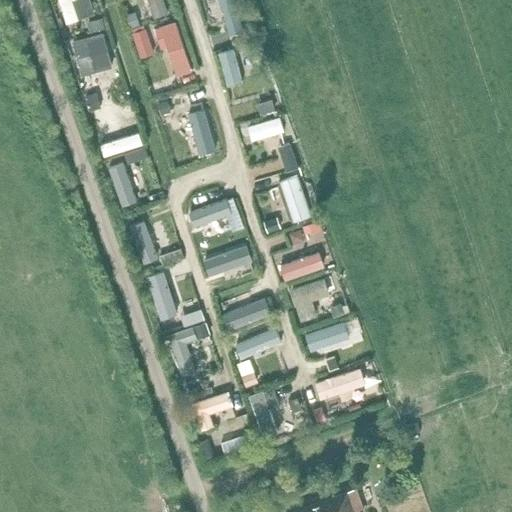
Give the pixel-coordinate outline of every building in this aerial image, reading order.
[(47,0),(53,21),(67,18),(62,0),(47,0)] [(78,0),(65,0),(69,15),(81,13),(78,0)] [(154,0),(140,0),(145,14),(157,10),(154,0)] [(207,0),(195,0),(199,9),(209,5),(207,0)] [(131,28),(140,25),(136,12),(127,15),(131,28)] [(89,31),(103,28),(101,19),(86,23),(89,31)] [(193,70),(177,22),(156,29),(162,48),(168,46),(178,76),(193,70)] [(133,34),(140,57),(152,53),(144,30),(133,34)] [(73,42),(82,74),(98,70),(93,54),(109,49),(104,33),(73,42)] [(248,56),(258,53),(256,42),(245,45),(248,56)] [(100,108),(95,94),(84,98),(89,112),(100,108)] [(272,100),(267,102),(269,111),(275,110),(272,100)] [(166,101),(157,104),(161,115),(169,112),(166,101)] [(189,155),(206,151),(194,106),(177,110),(189,155)] [(228,126),(233,142),(277,129),(280,140),(285,139),(277,112),(228,126)] [(136,132),(131,118),(117,123),(121,137),(136,132)] [(145,147),(136,151),(139,160),(148,157),(145,147)] [(295,157),(284,161),(287,171),(299,167),(295,157)] [(114,206),(127,202),(113,160),(100,164),(114,206)] [(269,177),(282,219),(301,213),(287,171),(269,177)] [(190,212),(195,225),(226,214),(233,231),(244,227),(233,197),(190,212)] [(167,204),(157,207),(160,215),(170,212),(167,204)] [(275,219),(264,222),(268,233),(278,229),(275,219)] [(318,222),(303,227),(306,235),(321,229),(318,222)] [(278,233),(286,244),(298,235),(290,224),(278,233)] [(157,231),(129,238),(136,262),(163,255),(157,231)] [(187,239),(191,253),(213,246),(209,233),(187,239)] [(277,277),(312,264),(307,249),(271,261),(277,277)] [(170,253),(161,256),(163,265),(172,262),(170,253)] [(139,276),(143,290),(174,280),(170,266),(139,276)] [(332,276),(301,286),(305,297),(316,294),(319,302),(336,297),(333,288),(335,288),(332,276)] [(334,318),(343,314),(340,305),(331,308),(334,318)] [(163,316),(166,325),(185,318),(182,310),(163,316)] [(205,321),(201,310),(194,313),(198,323),(205,321)] [(298,345),(338,340),(336,321),(296,326),(298,345)] [(206,322),(195,326),(198,337),(210,333),(206,322)] [(195,326),(170,334),(184,374),(197,370),(187,341),(198,337),(195,326)] [(241,351),(271,344),(267,327),(222,338),(230,373),(246,370),(241,351)] [(276,371),(287,370),(285,354),(274,355),(276,371)] [(334,356),(326,359),(331,371),(338,369),(334,356)] [(242,378),(246,387),(257,383),(253,374),(242,378)] [(261,385),(240,392),(251,422),(272,415),(261,385)] [(264,393),(269,408),(279,405),(274,389),(264,393)] [(201,428),(213,425),(209,413),(234,405),(229,392),(193,404),(201,428)] [(296,399),(289,402),(293,413),(301,410),(296,399)] [(321,409),(314,411),(318,423),(325,420),(321,409)] [(207,440),(198,444),(203,459),(213,455),(207,440)] [(354,511),(347,491),(288,511),(354,511)]
